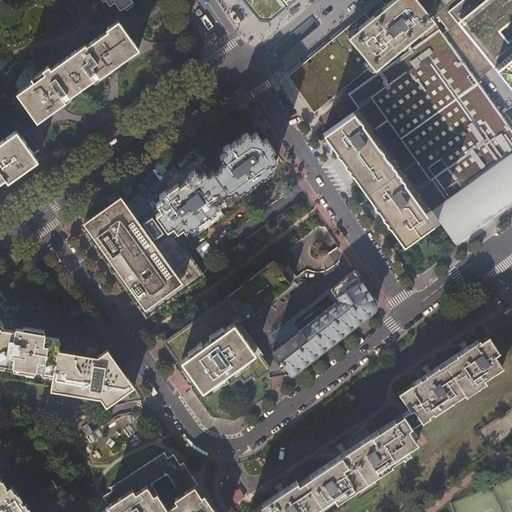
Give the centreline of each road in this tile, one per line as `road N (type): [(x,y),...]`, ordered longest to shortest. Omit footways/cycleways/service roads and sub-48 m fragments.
road 1 (residential): [(409,313),(244,441),(213,443),(195,432),(36,212)]
road 2 (residential): [(246,68),(409,313)]
road 3 (unclassified): [(246,68),(36,212)]
road 4 (residential): [(246,68),(273,68),(352,0)]
